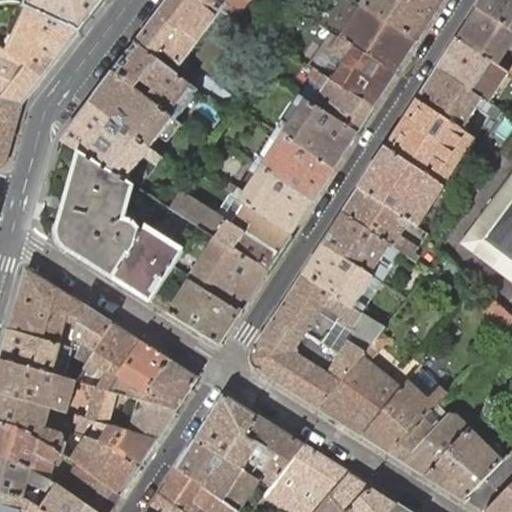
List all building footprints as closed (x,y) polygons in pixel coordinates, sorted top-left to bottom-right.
[(105,0),(25,0),(24,4),(26,5),(9,43),(4,42),(1,48),(5,51),(43,80),(80,32),(105,0)] [(205,0),(169,0),(136,44),(168,67),(173,60),(180,65),(206,31),(226,45),(242,23),(235,18),(218,8),(205,0)] [(223,0),(218,8),(235,18),(246,0),(223,0)] [(352,0),(362,6),(418,41),(444,0),(352,0)] [(511,0),(482,0),(477,9),(511,31),(511,0)] [(418,41),(362,6),(341,38),(396,74),(418,41)] [(511,31),(477,9),(457,39),(497,65),(502,68),(508,72),(511,66),(501,59),(511,42),(511,31)] [(341,38),(339,37),(331,49),(347,59),(333,80),(374,107),(396,74),(341,38)] [(486,101),(488,102),(508,72),(502,68),(497,65),(457,39),(437,70),(483,99),(486,101)] [(136,44),(114,73),(176,121),(181,114),(175,110),(188,92),(194,97),(198,90),(168,67),(136,44)] [(0,99),(22,107),(43,80),(5,51),(1,48),(0,47),(0,99)] [(333,80),(313,68),(308,77),(319,89),(323,92),(314,106),(357,134),(374,107),(333,80)] [(437,70),(417,101),(462,130),(478,106),(481,108),(497,119),(502,111),(488,102),(486,101),(483,99),(437,70)] [(114,73),(91,104),(151,149),(160,136),(167,142),(181,124),(176,121),(114,73)] [(175,110),(181,114),(194,97),(188,92),(175,110)] [(314,106),(299,96),(294,104),(300,108),(289,125),(283,121),(276,132),(334,169),(357,134),(314,106)] [(5,166),(22,107),(0,99),(0,165),(2,167),(5,166)] [(471,147),(476,139),(462,130),(417,101),(386,149),(444,187),(449,180),(441,174),(462,141),(471,147)] [(91,104),(62,141),(82,153),(127,182),(146,157),(156,166),(163,158),(151,149),(91,104)] [(300,108),(294,104),(283,121),(289,125),(300,108)] [(260,157),(255,164),(313,201),(334,169),(276,132),(272,139),(278,142),(266,160),(260,157)] [(278,142),(272,139),(260,157),(266,160),(278,142)] [(441,174),(449,180),(471,147),(462,141),(441,174)] [(440,194),(445,187),(444,187),(386,149),(360,189),(419,227),(423,220),(419,217),(436,191),(440,194)] [(69,250),(151,301),(156,294),(167,277),(174,267),(178,260),(184,251),(126,214),(134,186),(127,182),(82,153),(60,227),(60,229),(60,230),(60,231),(59,233),(59,234),(60,235),(60,237),(60,239),(61,240),(61,241),(62,243),(63,244),(64,245),(64,246),(66,247),(69,250)] [(234,197),(244,202),(292,234),(313,201),(255,164),(251,171),(257,175),(245,193),(239,189),(241,186),(232,180),(225,190),(230,193),(234,197)] [(257,175),(251,171),(241,186),(239,189),(245,193),(257,175)] [(511,280),(511,178),(463,244),(511,280)] [(416,254),(429,234),(419,227),(360,189),(343,214),(401,251),(417,262),(420,257),(416,254)] [(419,217),(423,220),(440,194),(436,191),(419,217)] [(217,239),(269,270),(292,234),(244,202),(234,197),(230,193),(216,215),(181,193),(170,209),(199,227),(217,239)] [(343,214),(323,244),(374,278),(381,282),(401,251),(343,214)] [(190,280),(241,312),(269,270),(217,239),(191,278),(190,280)] [(323,244),(303,275),(354,308),(362,313),(366,307),(358,302),(370,283),(378,289),(382,283),(381,282),(374,278),(323,244)] [(174,267),(167,277),(185,289),(190,280),(191,278),(174,267)] [(26,270),(18,301),(81,319),(85,305),(28,270),(26,270)] [(354,308),(303,275),(254,351),(257,369),(320,409),(363,355),(381,333),(385,327),(362,313),(354,308)] [(156,294),(151,301),(169,313),(218,344),(219,344),(220,344),(221,344),(221,343),(241,312),(190,280),(185,289),(174,305),(156,294)] [(511,323),(511,316),(493,298),(482,307),(505,331),(511,323)] [(18,301),(9,331),(60,346),(63,335),(76,339),(81,319),(18,301)] [(75,358),(87,365),(113,324),(85,305),(81,319),(76,339),(75,341),(82,345),(75,358)] [(87,365),(77,382),(88,386),(101,364),(109,370),(99,389),(111,393),(142,342),(113,324),(87,365)] [(9,331),(1,361),(65,379),(66,373),(73,349),(60,346),(9,331)] [(363,355),(320,409),(364,436),(403,389),(371,362),(389,339),(381,333),(363,355)] [(97,388),(92,402),(87,419),(107,425),(116,394),(139,401),(143,401),(170,360),(142,342),(111,393),(99,389),(97,388)] [(422,366),(414,359),(401,374),(409,381),(420,368),(422,366)] [(198,377),(170,360),(143,401),(177,412),(198,379),(198,377)] [(1,361),(0,365),(0,393),(51,408),(67,413),(77,382),(70,381),(65,379),(1,361)] [(429,399),(440,387),(420,368),(409,381),(429,399)] [(409,381),(403,389),(364,436),(391,454),(436,405),(438,404),(448,393),(440,387),(429,399),(409,381)] [(438,404),(442,408),(452,396),(448,392),(448,393),(438,404)] [(0,393),(0,423),(20,430),(62,454),(65,456),(67,450),(68,446),(63,444),(65,438),(63,435),(44,430),(51,408),(0,393)] [(224,396),(196,441),(244,470),(256,449),(264,453),(267,449),(247,436),(260,417),(226,395),(224,396)] [(177,412),(143,401),(139,401),(130,432),(158,440),(177,412)] [(426,477),(477,425),(473,420),(467,426),(459,418),(450,416),(442,408),(438,404),(436,405),(391,454),(426,477)] [(87,419),(76,416),(72,432),(88,438),(101,443),(141,467),(158,440),(130,432),(107,425),(87,419)] [(305,446),(260,417),(247,436),(267,449),(264,453),(267,455),(265,460),(269,462),(263,472),(268,475),(264,482),(266,483),(272,486),(305,446)] [(0,423),(0,458),(12,462),(51,481),(56,465),(62,454),(20,430),(0,423)] [(426,477),(464,500),(504,459),(477,435),(482,431),(477,425),(426,477)] [(74,461),(78,464),(123,496),(141,467),(101,443),(88,438),(77,456),(67,450),(65,456),(74,461)] [(196,441),(178,468),(238,511),(261,480),(253,475),(244,470),(196,441)] [(301,511),(317,511),(329,497),(349,474),(305,446),(272,486),(268,492),(265,495),(271,500),(275,495),(280,489),(298,500),(292,507),(301,511)] [(0,458),(0,493),(31,502),(34,493),(26,491),(28,484),(47,493),(52,482),(51,481),(12,462),(0,458)] [(62,487),(97,511),(112,511),(123,496),(78,464),(62,487)] [(239,511),(238,511),(178,468),(150,511),(188,511),(196,502),(210,511),(239,511)] [(349,474),(329,497),(341,511),(348,511),(372,489),(349,474)] [(262,487),(268,492),(272,486),(266,483),(262,487)] [(511,511),(511,484),(485,511),(511,511)] [(62,487),(46,511),(97,511),(62,487)] [(292,507),(298,500),(280,489),(275,495),(292,507)] [(372,489),(348,511),(390,511),(398,505),(372,489)] [(0,493),(0,511),(46,511),(31,502),(0,493)] [(341,511),(329,497),(317,511),(341,511)]
